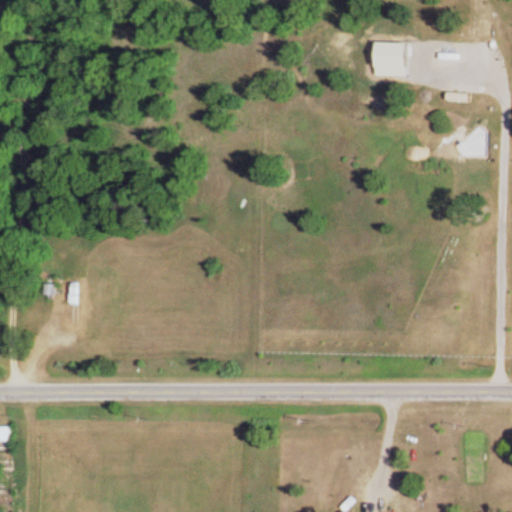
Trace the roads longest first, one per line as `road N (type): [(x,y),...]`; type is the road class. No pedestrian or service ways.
road 1 (tertiary): [(0,396),(511,394)]
road 2 (track): [(27,396),(39,0)]
